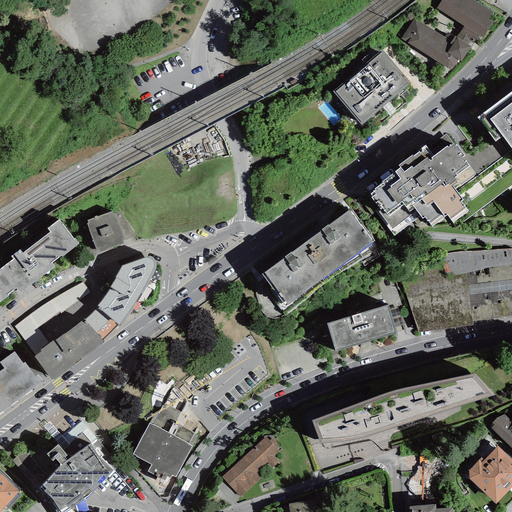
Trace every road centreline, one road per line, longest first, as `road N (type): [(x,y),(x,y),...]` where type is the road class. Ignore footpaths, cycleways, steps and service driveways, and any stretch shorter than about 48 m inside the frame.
road 1 (tertiary): [(178,511),(200,467),(272,403),(400,357),(511,332)]
road 2 (primary): [(511,24),(431,111),(259,244)]
road 3 (residential): [(245,226),(236,140),(206,83),(223,0)]
road 4 (residential): [(232,511),(379,460),(393,470),(397,511)]
road 5 (primary): [(165,310),(0,431)]
road 6 (residential): [(162,255),(140,245),(112,250),(0,323)]
